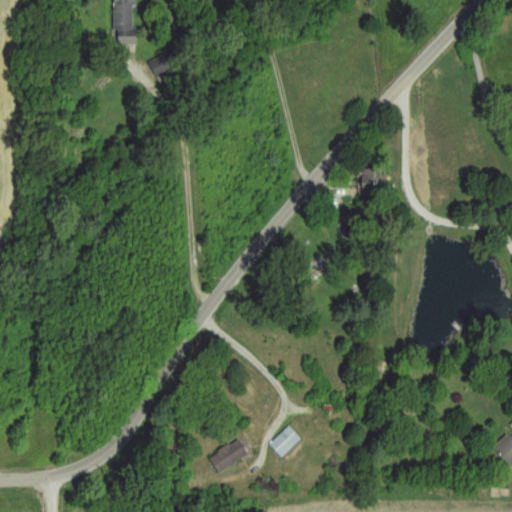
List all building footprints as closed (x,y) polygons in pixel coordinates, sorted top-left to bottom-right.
[(138,0),(117,0),(117,45),(138,45),(138,0)] [(387,170),(363,170),(363,195),(387,195),(387,170)] [(391,361),(380,361),(380,379),(391,379),(391,361)] [(272,445),(285,458),(305,438),(292,425),(272,445)] [(511,466),(511,434),(496,448),(511,466)] [(211,457),(221,473),(251,454),(242,439),(211,457)]
